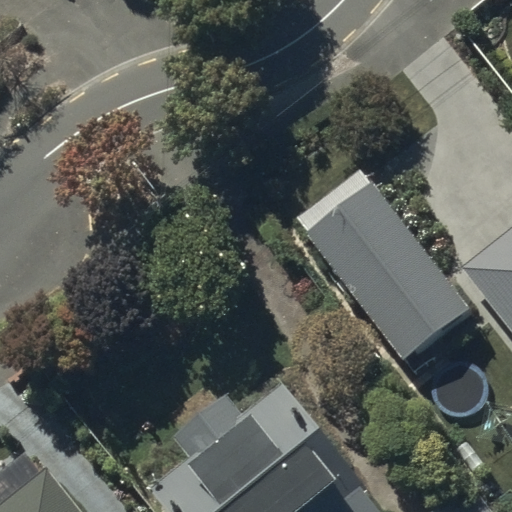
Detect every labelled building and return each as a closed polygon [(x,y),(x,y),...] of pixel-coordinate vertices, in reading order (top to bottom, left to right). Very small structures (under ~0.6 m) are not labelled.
[(303,220),(405,348),(465,301),(363,173),(303,220)] [(511,252),(478,279),(511,321),(511,252)] [(371,511),(285,403),(246,433),(230,413),(182,451),(200,473),(159,505),(164,511),(371,511)] [(13,511),(74,511),(52,483),(13,511)] [(479,511),(468,497),(448,511),(479,511)]
